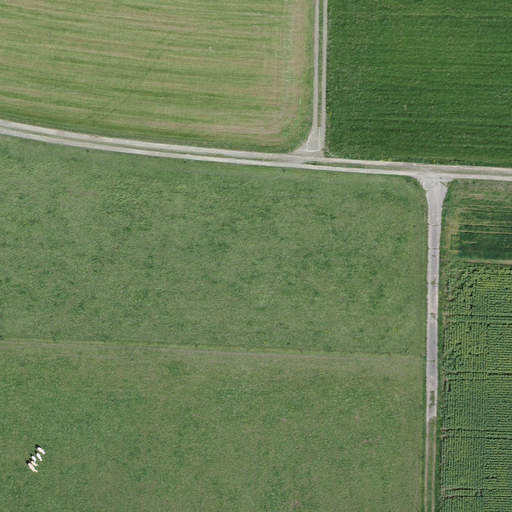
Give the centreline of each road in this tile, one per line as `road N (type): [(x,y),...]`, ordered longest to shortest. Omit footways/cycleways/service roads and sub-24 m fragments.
road 1 (track): [(511,173),(319,163),(0,123)]
road 2 (track): [(439,171),(430,511)]
road 3 (track): [(319,163),(321,0)]
